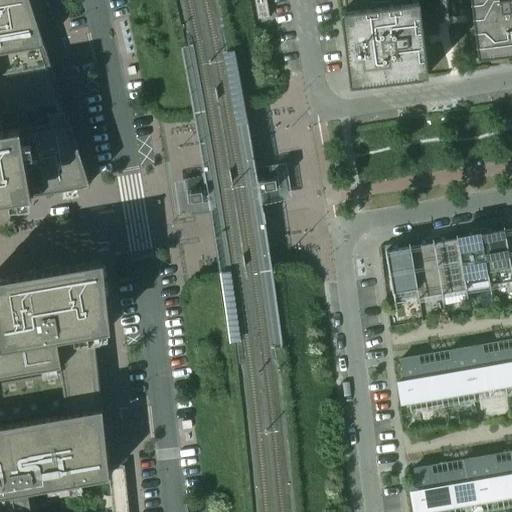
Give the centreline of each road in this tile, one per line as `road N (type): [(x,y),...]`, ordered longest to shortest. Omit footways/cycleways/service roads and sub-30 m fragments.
road 1 (residential): [(176,511),(147,274),(91,0)]
road 2 (residential): [(335,230),(373,511)]
road 3 (residential): [(320,119),(511,82)]
road 4 (residential): [(335,230),(511,199)]
road 5 (residential): [(320,119),(301,0)]
